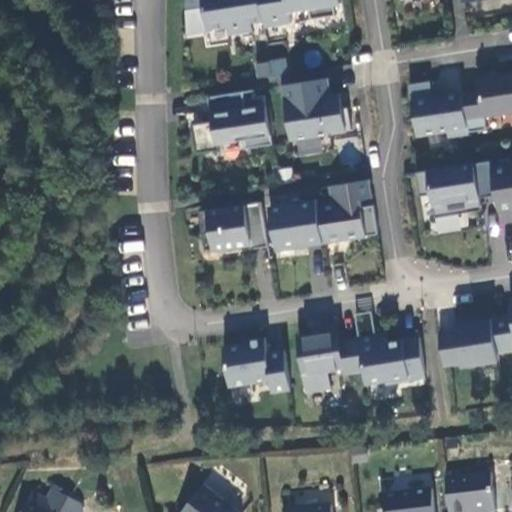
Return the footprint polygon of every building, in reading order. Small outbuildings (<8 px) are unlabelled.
[(187,0),(187,31),(227,25),(229,32),(247,29),(246,21),(253,20),(263,19),(260,0),(187,0)] [(260,0),(263,19),(264,25),(291,21),(289,8),(309,5),(311,17),(335,13),(333,1),(340,0),(260,0)] [(253,20),(246,21),(247,29),(254,28),(253,20)] [(284,55),(254,62),(258,82),(289,75),(284,55)] [(479,88),(462,91),(468,130),(486,127),(484,116),(511,111),(511,70),(477,76),(479,88)] [(328,76),(283,83),(291,138),(351,129),(347,106),(343,107),(340,92),(330,94),(328,76)] [(468,130),(462,91),(444,94),(432,96),(431,86),(430,80),(409,83),(417,134),(447,129),(448,136),(468,133),(468,130)] [(443,84),(431,86),(432,96),(444,94),(443,84)] [(255,96),(253,88),(208,95),(212,120),(193,123),(197,151),(218,148),(217,141),(243,137),(245,147),(273,142),(265,94),(255,96)] [(492,166),(490,159),(416,171),(420,194),(431,192),(435,215),(482,208),(480,196),(496,193),(492,166)] [(511,163),(492,166),(496,193),(498,208),(511,206),(511,163)] [(332,201),(317,204),(323,241),(378,232),(373,203),(361,205),(360,198),(372,196),(369,178),(330,184),(332,201)] [(317,204),(316,197),(269,205),(276,246),(306,241),(306,243),(323,241),(317,204)] [(268,244),(261,200),(201,210),(207,249),(250,242),(251,247),(268,244)] [(492,316),(492,317),(498,350),(511,348),(511,297),(509,298),(511,313),(492,316)] [(355,312),(358,336),(364,369),(366,382),(386,379),(386,383),(426,377),(419,336),(387,341),(385,332),(375,333),(371,309),(355,312)] [(498,350),(492,317),(455,323),(456,329),(439,331),(444,364),(461,361),(462,364),(499,358),(498,350)] [(319,333),(297,336),(306,390),(330,386),(328,369),(342,366),(343,372),(364,369),(358,336),(340,339),(337,322),(318,326),(319,333)] [(223,346),(230,384),(271,377),(273,390),(290,387),(284,348),(267,351),(265,336),(246,339),(247,342),(223,346)] [(447,478),(450,511),(488,511),(495,511),(492,472),(447,478)] [(240,511),(204,484),(182,511),(240,511)] [(82,511),(85,507),(82,502),(54,487),(48,499),(33,491),(21,511),(82,511)] [(435,511),(433,489),(381,496),(382,511),(435,511)]
